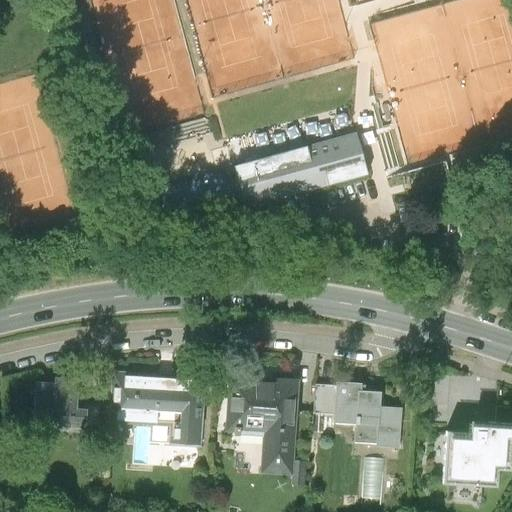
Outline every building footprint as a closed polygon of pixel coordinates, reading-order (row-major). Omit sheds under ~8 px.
[(330,181),(380,166),(370,132),(320,146),(328,175),(330,181)] [(318,139),(246,160),(256,195),(328,175),(320,146),(318,139)] [(256,208),(234,214),(237,226),(259,220),(256,208)] [(207,379),(115,373),(112,419),(157,422),(157,410),(173,411),(170,446),(202,448),(207,379)] [(298,382),(230,378),(227,433),(265,435),(263,475),(293,477),(295,446),(296,414),(298,382)] [(55,385),(35,384),(34,420),(53,421),(53,429),(87,430),(87,410),(77,409),(78,380),(56,379),(55,385)] [(337,389),(315,388),(314,415),(314,417),(335,419),(335,424),(357,425),(355,445),(378,446),(377,450),(401,451),(403,410),(381,409),(382,393),(362,392),(362,385),(337,384),(337,389)] [(511,413),(473,412),(473,426),(446,425),(443,482),(494,484),(495,467),(510,468),(511,439),(511,438),(511,413)] [(314,415),(296,414),(295,446),(312,447),(314,417),(314,415)] [(383,463),(365,462),(362,501),(381,503),(383,463)]
